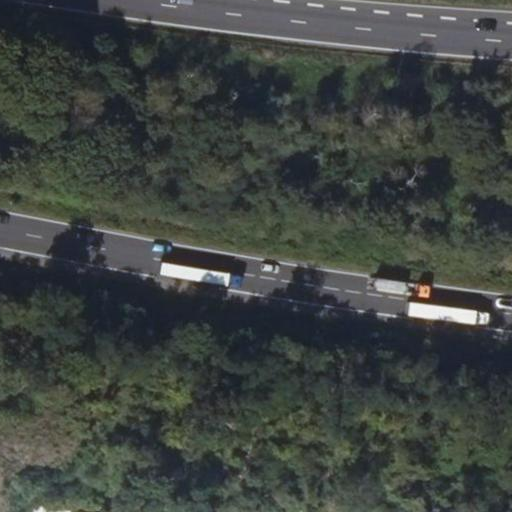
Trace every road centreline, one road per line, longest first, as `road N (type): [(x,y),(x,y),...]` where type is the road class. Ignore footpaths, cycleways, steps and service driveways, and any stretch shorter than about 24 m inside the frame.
road 1 (trunk): [(0,229),(511,313)]
road 2 (trunk): [(511,40),(126,0)]
